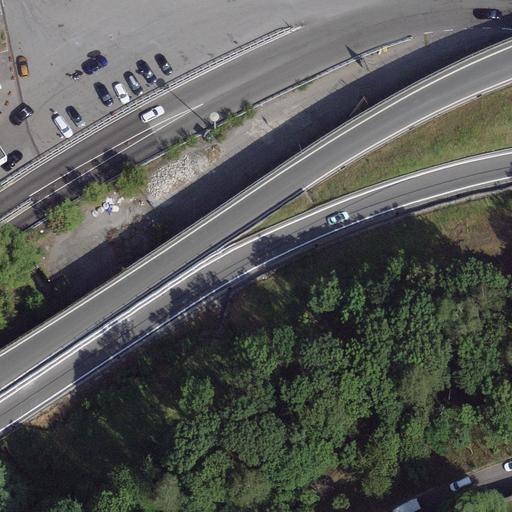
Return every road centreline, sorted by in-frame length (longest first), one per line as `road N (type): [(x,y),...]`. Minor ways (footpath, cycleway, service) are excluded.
road 1 (motorway): [(511,64),(353,143),(0,376)]
road 2 (motorway): [(0,416),(248,258),(363,207),(511,166)]
road 3 (motorway): [(0,222),(123,143),(362,25),(435,3),(511,8)]
